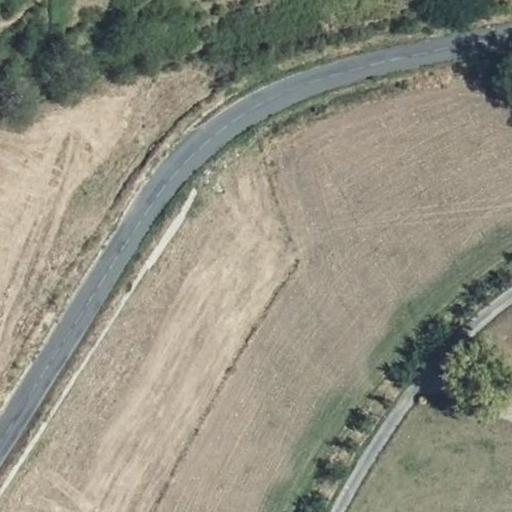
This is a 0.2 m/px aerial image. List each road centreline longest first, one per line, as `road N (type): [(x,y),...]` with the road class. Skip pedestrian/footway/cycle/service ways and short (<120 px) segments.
road 1 (tertiary): [(511,39),(314,83),(228,125),(157,194),(0,439)]
road 2 (unclassified): [(342,511),(420,382),(475,323),(511,297)]
